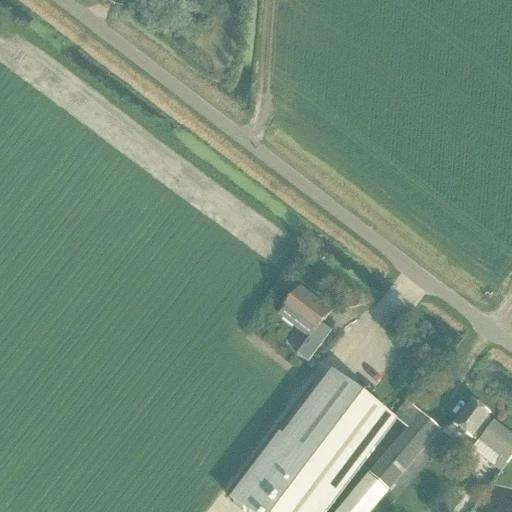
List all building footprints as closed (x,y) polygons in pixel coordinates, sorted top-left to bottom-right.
[(308,364),(324,342),(314,335),(330,315),(299,290),(279,317),(308,340),(297,356),(308,364)] [(233,504),(243,511),(327,511),(396,422),(331,374),(233,504)] [(511,457),(511,437),(489,419),(490,417),(471,402),(453,426),(472,442),(472,441),(478,445),(479,444),(499,460),(494,469),(500,474),(511,457)] [(389,492),(440,431),(407,403),(394,419),(407,430),(369,475),(389,492)] [(338,511),(372,511),(389,493),(369,476),(338,511)]
